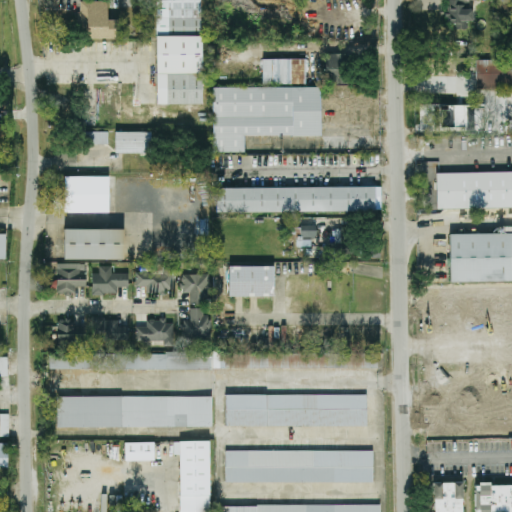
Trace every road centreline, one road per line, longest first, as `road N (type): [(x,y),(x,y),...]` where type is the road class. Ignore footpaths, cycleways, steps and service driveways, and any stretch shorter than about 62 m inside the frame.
road 1 (residential): [(24,511),(23,260),(33,167),(19,0)]
road 2 (tertiary): [(408,511),(397,0)]
road 3 (residential): [(179,307),(23,312)]
